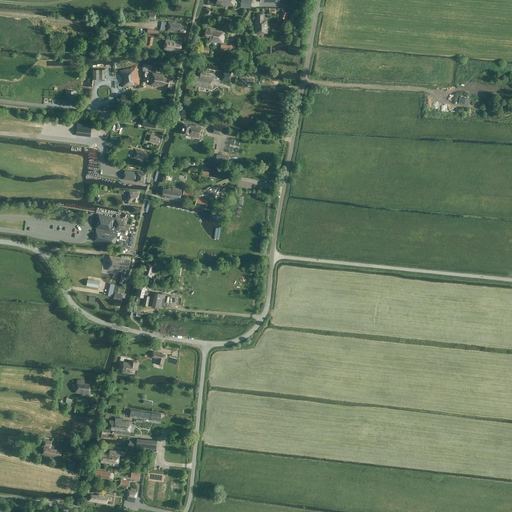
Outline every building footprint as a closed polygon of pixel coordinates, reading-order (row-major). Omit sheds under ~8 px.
[(286,19),(288,13),(282,11),(279,17),(286,19)] [(255,33),(266,33),(266,20),(263,20),(263,14),(257,14),(257,20),(255,20),(255,33)] [(177,32),(185,33),(186,26),(180,25),(181,24),(168,22),(167,31),(177,33),(177,32)] [(209,40),(223,42),(224,32),(211,30),(211,31),(205,31),(204,37),(210,38),(209,40)] [(172,51),(180,52),(181,42),(166,40),(164,50),(172,51)] [(131,68),(127,69),(120,70),(120,74),(122,74),(124,83),(122,83),(122,87),(134,85),(131,68)] [(105,79),(105,70),(93,70),(93,79),(105,79)] [(222,80),(222,82),(229,82),(230,80),(231,73),(223,73),(222,72),(221,79),(222,80)] [(171,89),(172,79),(164,77),(164,75),(152,73),(150,85),(164,87),(171,89)] [(193,85),(212,89),(214,76),(203,74),(202,74),(200,74),(200,76),(198,75),(198,76),(194,76),(193,85)] [(67,92),(66,101),(75,101),(75,93),(67,92)] [(134,102),(131,101),(131,100),(121,99),(120,107),(134,108),(134,102)] [(156,120),(144,118),(142,125),(155,128),(156,120)] [(90,137),(91,129),(92,125),(78,123),(77,127),(76,135),(90,137)] [(188,136),(199,138),(201,127),(184,124),(182,134),(188,135),(188,136)] [(150,135),(149,141),(159,144),(160,137),(150,135)] [(144,158),(148,159),(149,154),(145,153),(145,152),(143,151),(135,149),(133,157),(143,160),(144,158)] [(135,182),(145,183),(146,173),(137,172),(126,171),(124,180),(136,181),(135,182)] [(169,199),(180,200),(182,189),(171,188),(171,189),(168,188),(168,189),(163,188),(162,196),(165,196),(164,198),(169,199)] [(132,202),(137,202),(139,193),(130,192),(129,192),(128,194),(129,194),(129,199),(125,198),(125,201),(128,202),(128,204),(132,202)] [(196,198),(195,206),(206,208),(207,200),(196,198)] [(117,237),(118,231),(125,232),(126,230),(129,230),(130,225),(126,224),(126,221),(124,219),(115,217),(115,218),(113,218),(113,217),(98,214),(95,228),(97,229),(97,231),(96,231),(94,241),(114,245),(115,242),(116,237),(117,237)] [(121,256),(120,258),(109,256),(108,270),(121,271),(122,272),(122,269),(122,268),(121,268),(122,265),(120,265),(121,259),(121,256)] [(125,256),(121,256),(121,259),(120,265),(122,265),(121,268),(122,268),(122,269),(129,270),(130,260),(125,260),(125,256)] [(195,272),(196,265),(191,264),(191,265),(186,264),(178,263),(178,267),(185,268),(185,267),(188,268),(187,270),(190,270),(190,271),(195,272)] [(151,277),(151,275),(153,276),(155,272),(154,272),(154,270),(151,270),(153,265),(147,264),(144,275),(151,277)] [(100,281),(87,279),(85,286),(98,288),(100,281)] [(139,284),(136,296),(143,298),(146,286),(139,284)] [(121,302),(122,294),(114,292),(113,301),(121,302)] [(152,307),(162,309),(165,294),(152,292),(149,304),(152,305),(152,307)] [(163,366),(166,354),(153,351),(151,357),(157,359),(156,364),(163,366)] [(123,362),(122,371),(130,372),(131,369),(136,370),(137,362),(132,361),(132,364),(123,362)] [(82,393),(89,394),(90,384),(83,383),(84,381),(81,380),(77,380),(76,392),(82,393)] [(156,413),(189,413),(189,387),(177,387),(177,390),(168,390),(168,386),(143,385),(143,398),(150,398),(150,401),(156,401),(156,413)] [(129,416),(142,418),(142,417),(151,419),(151,418),(159,419),(160,415),(130,410),(129,416)] [(116,433),(130,434),(131,421),(122,420),(122,418),(115,418),(115,421),(109,420),(108,430),(116,431),(116,433)] [(157,440),(137,439),(137,441),(136,447),(156,449),(157,440)] [(42,454),(49,456),(55,457),(55,455),(61,456),(62,450),(56,449),(56,450),(50,449),(52,441),(44,440),(43,446),(44,446),(42,454)] [(119,456),(124,456),(125,452),(110,450),(109,453),(108,452),(108,454),(101,454),(100,462),(109,463),(109,465),(118,466),(119,456)] [(111,472),(106,471),(106,469),(104,469),(104,471),(96,470),(95,476),(109,479),(111,472)] [(91,494),(90,500),(95,501),(95,500),(107,502),(108,496),(98,494),(97,496),(91,494)]
